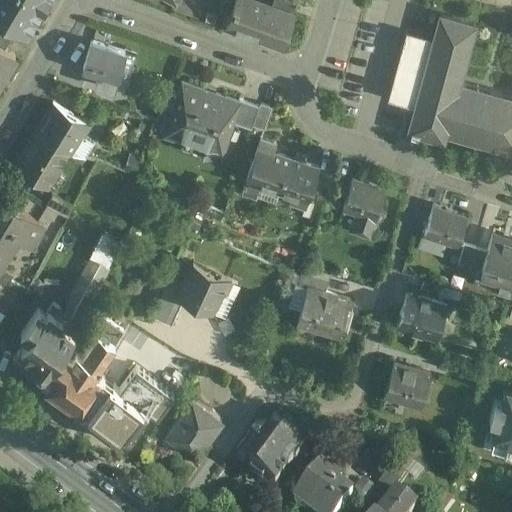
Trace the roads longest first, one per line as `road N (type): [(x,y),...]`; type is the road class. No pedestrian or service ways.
road 1 (residential): [(267,392),(289,389),(342,411),(357,406),(428,164)]
road 2 (residential): [(87,0),(240,51),(306,83)]
road 3 (secondary): [(139,511),(0,409)]
road 4 (residential): [(82,0),(0,134)]
road 5 (residential): [(428,164),(331,130),(306,83)]
road 6 (residential): [(171,511),(267,392)]
road 7 (residential): [(267,392),(155,326)]
